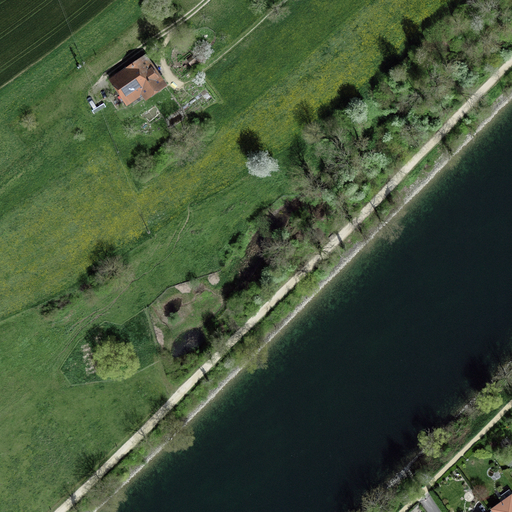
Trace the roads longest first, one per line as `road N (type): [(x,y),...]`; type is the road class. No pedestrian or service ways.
road 1 (track): [(511,57),(57,511)]
road 2 (track): [(403,511),(511,403)]
road 3 (track): [(208,0),(106,76)]
